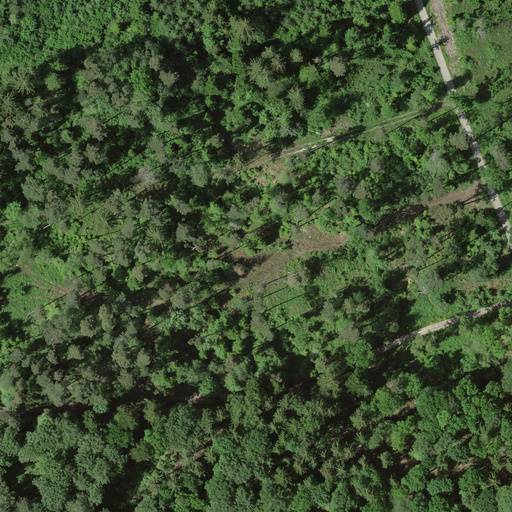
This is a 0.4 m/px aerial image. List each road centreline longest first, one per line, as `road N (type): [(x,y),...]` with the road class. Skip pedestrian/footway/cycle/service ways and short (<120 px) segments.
road 1 (track): [(511,301),(284,388),(0,412)]
road 2 (track): [(0,223),(80,213),(456,100)]
road 3 (track): [(416,0),(507,227)]
